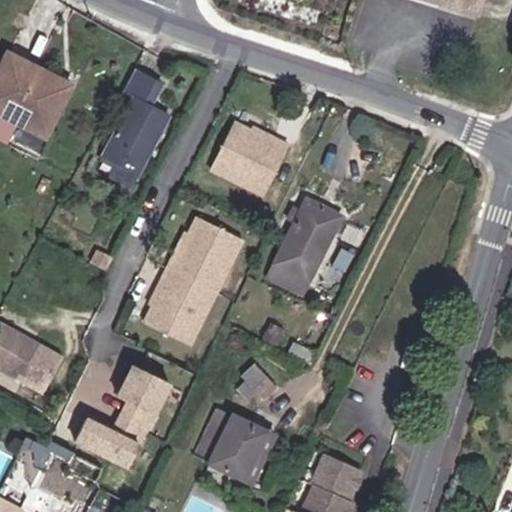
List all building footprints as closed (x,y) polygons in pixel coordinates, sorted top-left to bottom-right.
[(0,115),(8,120),(19,99),(44,51),(18,38),(0,72),(0,86),(4,89),(0,96),(0,115)] [(172,112),(155,104),(175,64),(144,49),(109,115),(123,122),(110,149),(121,155),(145,166),(172,112)] [(19,99),(52,115),(75,67),(44,51),(19,99)] [(39,122),(52,115),(19,99),(25,114),(39,122)] [(234,141),(271,158),(289,121),(285,119),(282,124),(250,108),(234,141)] [(271,158),(283,164),(302,128),(289,121),(271,158)] [(139,177),(145,166),(121,155),(116,168),(139,177)] [(284,258),(319,272),(349,211),(314,195),(306,210),(296,207),(291,219),(299,223),(284,258)] [(172,275),(151,316),(190,337),(242,236),(203,215),(187,245),(184,243),(168,274),(172,275)] [(313,286),(319,272),(284,258),(278,271),(313,286)] [(76,343),(7,306),(0,319),(0,349),(58,380),(76,343)] [(262,388),(279,376),(255,342),(238,351),(245,363),(233,371),(243,385),(257,378),(262,388)] [(177,378),(139,361),(126,393),(135,397),(121,428),(93,415),(83,438),(140,463),(177,378)] [(208,454),(251,474),(273,426),(231,407),(208,454)] [(499,443),(511,447),(511,418),(508,417),(499,443)] [(352,511),(357,499),(353,498),(364,467),(328,454),(317,485),(320,486),(310,511),(352,511)] [(0,498),(0,511),(23,511),(26,507),(1,497),(0,498)]
